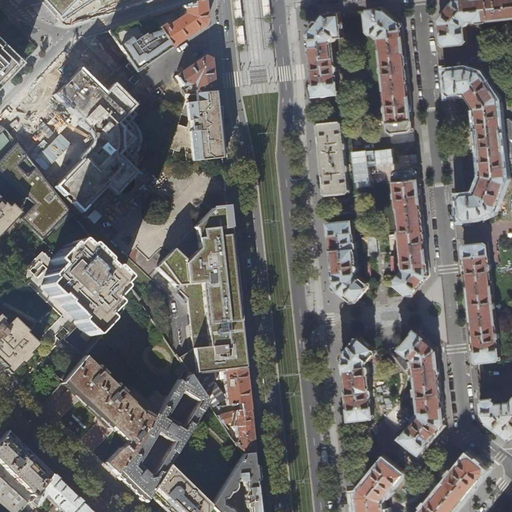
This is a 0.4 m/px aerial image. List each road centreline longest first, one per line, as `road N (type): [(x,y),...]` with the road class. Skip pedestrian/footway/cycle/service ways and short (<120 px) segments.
road 1 (primary): [(224,0),(285,511)]
road 2 (primary): [(321,511),(276,0)]
road 3 (residential): [(511,466),(465,424),(418,0)]
road 4 (residential): [(0,386),(122,511)]
